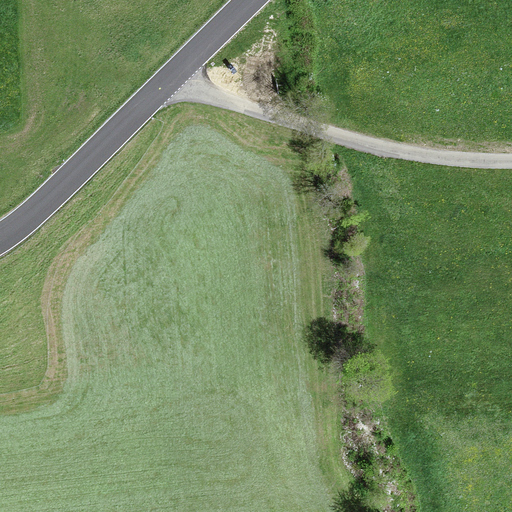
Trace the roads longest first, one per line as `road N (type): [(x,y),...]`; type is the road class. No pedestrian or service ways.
road 1 (unclassified): [(169,83),(377,145),(511,158)]
road 2 (secondary): [(0,236),(169,83)]
